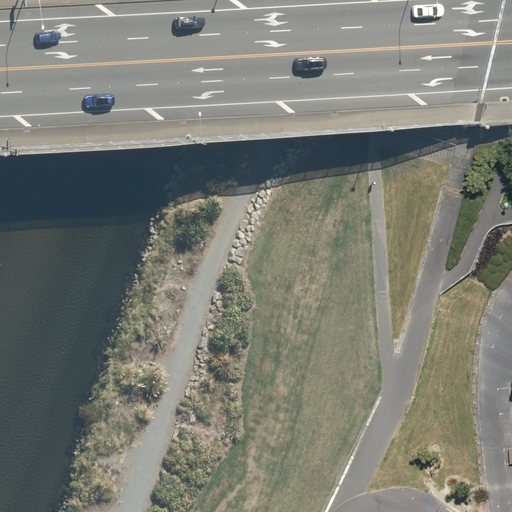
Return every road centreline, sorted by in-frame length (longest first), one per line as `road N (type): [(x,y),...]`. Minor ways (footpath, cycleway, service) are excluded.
road 1 (secondary): [(0,41),(511,18)]
road 2 (secondary): [(511,64),(0,86)]
road 3 (unclassified): [(511,316),(494,417),(498,511)]
